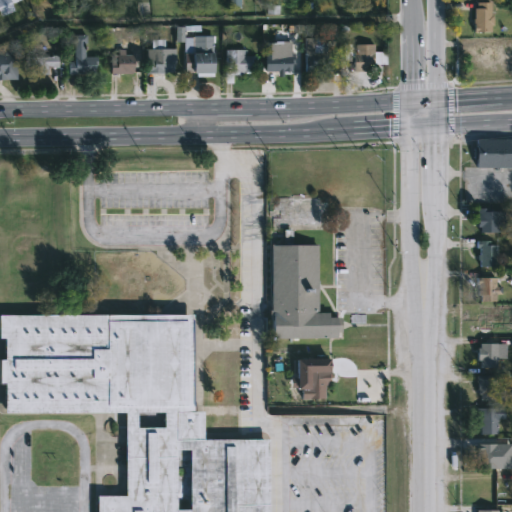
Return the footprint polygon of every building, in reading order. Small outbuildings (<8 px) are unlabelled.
[(21,0),(10,4),(13,11),(0,17),(0,0),(21,0)] [(490,2),(491,15),(493,15),(493,26),(491,26),(491,32),(474,33),(473,24),(473,9),(476,9),(476,2),(490,2)] [(339,33),(339,40),(326,40),(326,44),(322,45),(322,52),(329,52),(330,71),(306,71),(305,37),(326,37),(326,26),(340,26),(339,33)] [(85,35),(85,42),(87,42),(87,46),(84,46),(84,57),(96,57),(94,74),(67,74),(68,62),(73,62),(73,44),(71,44),(71,35),(85,35)] [(212,36),(213,77),(196,77),(196,74),(184,73),(184,38),(212,36)] [(165,37),(166,47),(176,47),(176,65),(172,65),(173,73),(147,74),(147,49),(153,49),(152,38),(165,37)] [(281,44),(281,47),(284,47),(284,56),(293,56),(293,64),(291,64),(291,73),(271,73),(271,67),(264,67),(264,43),(274,43),(276,41),(282,39),(284,40),(284,43),(281,44)] [(496,40),(496,47),(500,47),(500,62),(504,62),(504,73),(474,73),(474,62),(472,62),(472,55),(471,56),(470,47),(476,47),(476,41),(496,40)] [(371,72),(355,72),(355,53),(357,53),(357,44),(375,44),(375,62),(371,62),(371,72)] [(5,79),(5,80),(0,80),(0,49),(15,50),(15,79),(5,79)] [(244,53),(244,55),(255,55),(255,64),(252,64),(253,72),(245,73),(245,72),(238,72),(238,75),(232,75),(233,83),(225,83),(224,70),(232,70),(232,68),(225,67),(225,49),(246,49),(246,53),(244,53)] [(123,52),(123,55),(133,55),(133,74),(109,74),(110,61),(118,61),(117,52),(123,52)] [(57,66),(57,68),(47,68),(47,75),(29,75),(29,66),(23,65),(23,57),(50,57),(50,55),(57,55),(57,66)] [(511,169),(476,169),(476,139),(511,139),(511,169)] [(488,207),(488,210),(507,210),(506,232),(482,232),(483,226),(479,226),(480,214),(478,214),(478,207),(488,207)] [(496,244),(495,266),(479,265),(480,259),(477,259),(479,247),(476,247),(476,239),(489,239),(489,243),(496,244)] [(318,243),(318,312),(328,312),(328,316),(341,316),(341,331),(337,331),(337,337),(273,337),(273,318),(268,318),(268,309),(272,309),(272,243),(318,243)] [(495,279),(495,285),(501,285),(501,293),(496,293),(496,297),(491,297),(491,301),(480,301),(480,294),(477,294),(477,276),(495,276),(495,279)] [(494,308),(477,308),(477,335),(494,335),(494,308)] [(0,313),(192,313),(192,410),(203,410),(203,438),(204,440),(270,440),(270,511),(96,511),(96,495),(123,495),(123,412),(4,412),(4,382),(0,382),(0,357),(4,357),(4,336),(0,336),(0,313)] [(496,342),(496,367),(479,367),(479,359),(476,359),(476,347),(479,347),(479,342),(496,342)] [(325,398),(301,398),(301,386),(307,386),(307,370),(329,369),(329,384),(324,385),(325,398)] [(483,374),(483,378),(496,378),(496,399),(479,399),(479,393),(477,393),(476,374),(483,374)] [(489,407),(489,412),(497,412),(497,434),(479,434),(479,428),(477,427),(477,422),(479,422),(479,414),(476,414),(476,407),(489,407)] [(501,452),(501,460),(495,460),(495,467),(484,467),(484,462),(478,462),(478,452),(476,452),(476,443),(496,444),(496,452),(501,452)]
